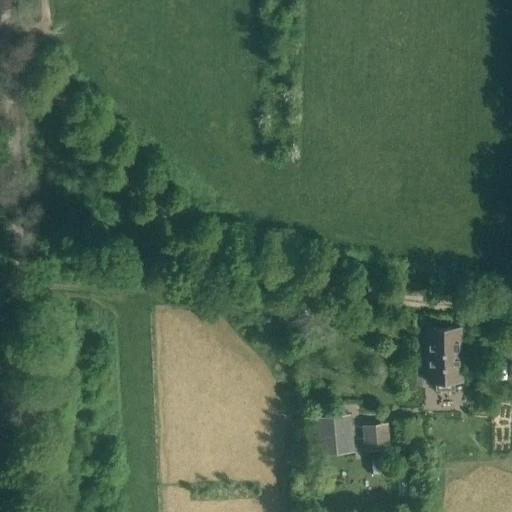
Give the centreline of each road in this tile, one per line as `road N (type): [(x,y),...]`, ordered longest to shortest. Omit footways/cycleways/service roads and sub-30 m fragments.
road 1 (track): [(3,47),(230,261),(511,325)]
road 2 (track): [(28,511),(13,80),(3,47)]
